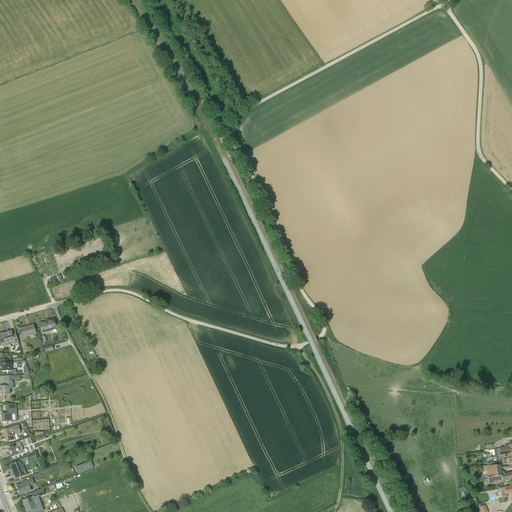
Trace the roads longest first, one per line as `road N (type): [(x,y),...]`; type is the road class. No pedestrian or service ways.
road 1 (unclassified): [(233,127),(298,284),(323,319),(320,335),(276,344),(183,318),(121,290),(0,320)]
road 2 (unclassified): [(233,127),(245,109),(444,2)]
road 3 (track): [(151,511),(53,304)]
road 4 (unclassified): [(511,190),(480,156),(480,62),(444,2)]
road 5 (track): [(299,345),(341,435),(334,511)]
